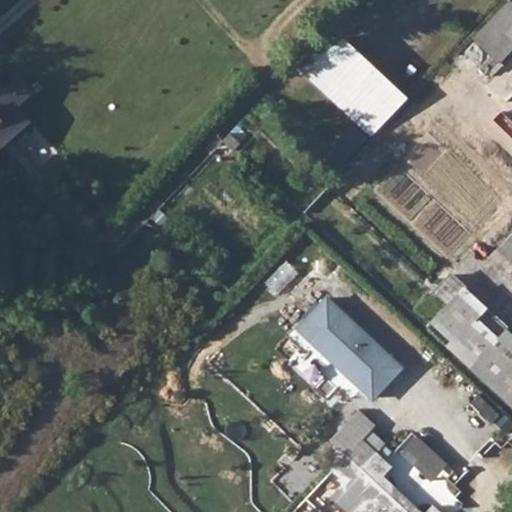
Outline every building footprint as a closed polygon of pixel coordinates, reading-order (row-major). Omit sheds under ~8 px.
[(511,0),(506,0),(474,36),(511,72),(511,0)] [(298,65),(358,120),(332,149),(348,164),(412,95),(335,25),(298,65)] [(0,84),(0,147),(31,120),(18,106),(33,93),(19,77),(4,90),(0,84)] [(511,232),(498,248),(511,261),(511,232)] [(449,302),(428,325),(511,403),(511,329),(450,272),(435,287),(449,302)] [(298,328),(345,371),(353,363),(365,374),(357,383),(372,397),(403,366),(328,296),(298,328)] [(360,405),(329,436),(344,450),(330,466),(360,494),(346,509),(349,511),(415,511),(367,467),(382,451),(366,436),(378,423),(360,405)] [(402,452),(436,480),(452,462),(418,433),(402,452)]
